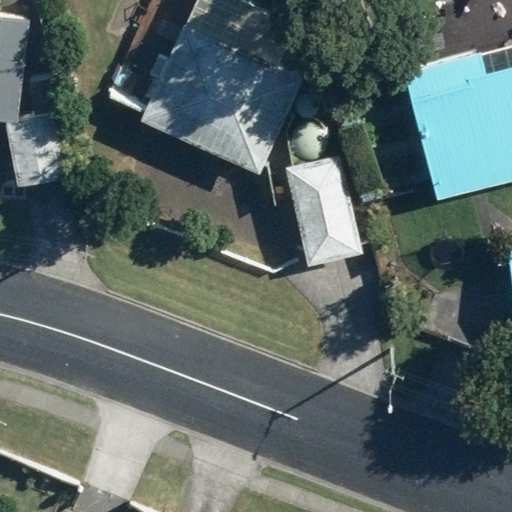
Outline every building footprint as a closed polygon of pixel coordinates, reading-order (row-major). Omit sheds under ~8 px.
[(511,0),(495,0),(486,13),(488,29),(501,40),(511,37),(511,0)] [(0,108),(21,111),(31,16),(0,12),(0,10),(0,9),(0,108)] [(143,114),(261,166),(304,72),(185,18),(143,114)] [(440,192),(511,173),(511,63),(490,69),(483,47),(407,66),(440,192)] [(10,118),(20,182),(67,174),(55,106),(60,106),(56,75),(32,77),(37,113),(10,118)] [(288,161),(310,261),(364,250),(342,150),(288,161)]
